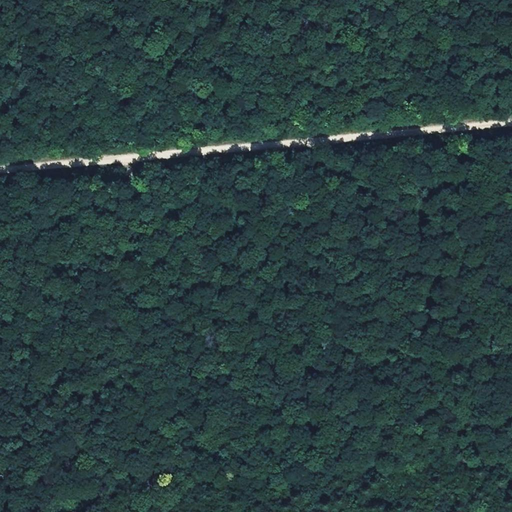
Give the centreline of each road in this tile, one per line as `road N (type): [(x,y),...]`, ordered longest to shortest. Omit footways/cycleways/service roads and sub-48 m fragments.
road 1 (track): [(324,137),(0,165)]
road 2 (track): [(324,137),(511,121)]
